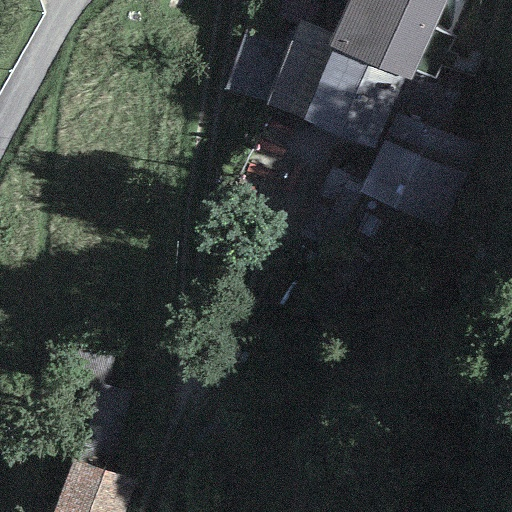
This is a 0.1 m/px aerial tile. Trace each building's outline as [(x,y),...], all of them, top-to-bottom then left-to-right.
[(348,0),(329,47),(300,117),(298,122),(379,155),(396,113),(442,0),(348,0)] [(329,47),(251,16),(222,86),(300,117),(329,47)] [(476,145),(396,113),(379,155),(361,198),(442,230),(476,145)] [(370,266),(335,251),(307,316),(342,331),(370,266)] [(142,392),(111,380),(80,464),(111,475),(142,392)] [(80,464),(74,461),(53,511),(125,511),(136,486),(111,475),(80,464)]
